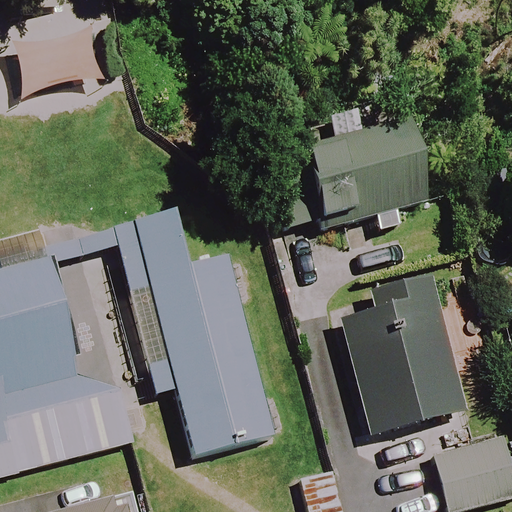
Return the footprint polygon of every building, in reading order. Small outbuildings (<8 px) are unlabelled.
[(419,211),(403,135),(259,165),(275,241),(356,224),(359,237),(387,231),(385,218),(419,211)] [(205,208),(118,232),(184,469),(272,444),(205,208)] [(75,250),(0,270),(0,484),(131,448),(75,250)] [(452,424),(425,305),(335,326),(362,445),(452,424)] [(511,511),(511,490),(500,446),(428,466),(441,511),(511,511)] [(335,511),(328,479),(294,487),(299,511),(335,511)] [(111,511),(108,499),(61,511),(111,511)]
